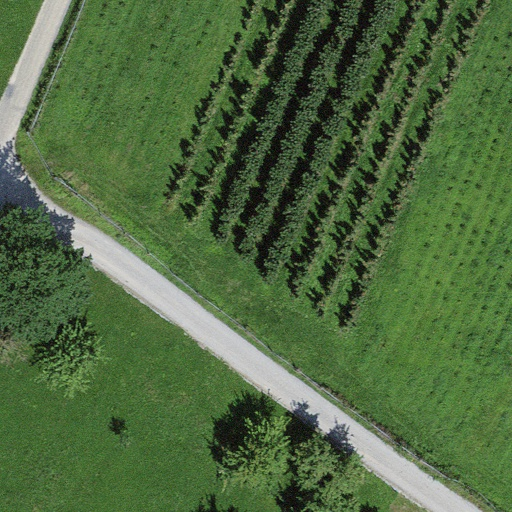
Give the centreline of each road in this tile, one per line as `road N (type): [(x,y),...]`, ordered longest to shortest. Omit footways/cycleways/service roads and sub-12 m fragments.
road 1 (track): [(0,163),(72,233),(457,511)]
road 2 (track): [(60,0),(0,151)]
